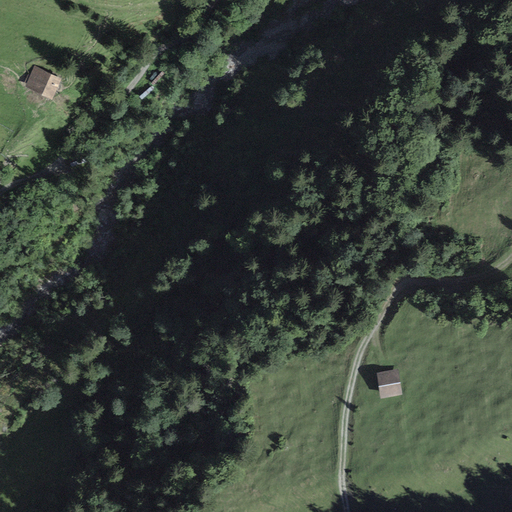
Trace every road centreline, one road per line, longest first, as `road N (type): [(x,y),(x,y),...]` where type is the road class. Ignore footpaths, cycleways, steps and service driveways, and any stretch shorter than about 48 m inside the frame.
road 1 (track): [(511,253),(484,274),(404,284),(391,298),(347,388),(344,511)]
road 2 (track): [(0,193),(53,168),(121,100),(155,52),(192,35),(217,0)]
